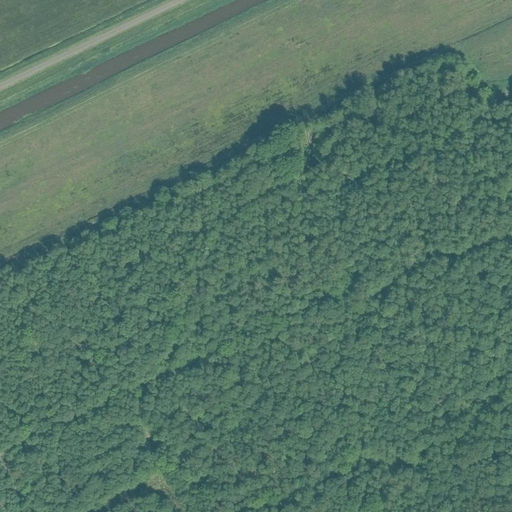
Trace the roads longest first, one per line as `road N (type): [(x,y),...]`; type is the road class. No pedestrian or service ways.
road 1 (track): [(0,139),(290,0)]
road 2 (unclassified): [(0,86),(181,0)]
